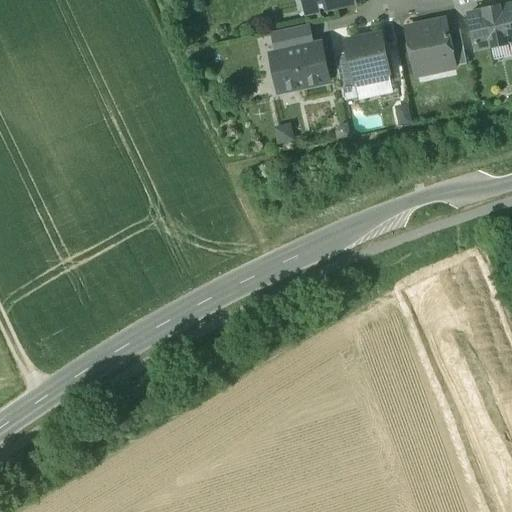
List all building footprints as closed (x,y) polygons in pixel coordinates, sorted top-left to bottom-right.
[(307,0),(309,10),(307,10),(307,13),(353,3),(352,0),(307,0)] [(500,7),(500,6),(484,9),(484,11),(469,14),(476,49),(492,46),(492,47),(508,44),(508,42),(511,41),(511,4),(504,6),(500,7)] [(444,20),(408,28),(407,29),(407,30),(416,75),(456,67),(455,66),(448,32),(446,22),(445,21),(444,20)] [(308,25),(273,32),(278,53),(313,46),(308,25)] [(460,29),(448,32),(455,66),(467,64),(460,29)] [(381,34),(346,41),(348,52),(354,81),(355,80),(389,73),(381,34)] [(278,53),(273,54),(282,92),(328,82),(320,44),(313,46),(278,53)] [(348,52),(335,55),(342,90),(357,86),(355,80),(354,81),(348,52)]
